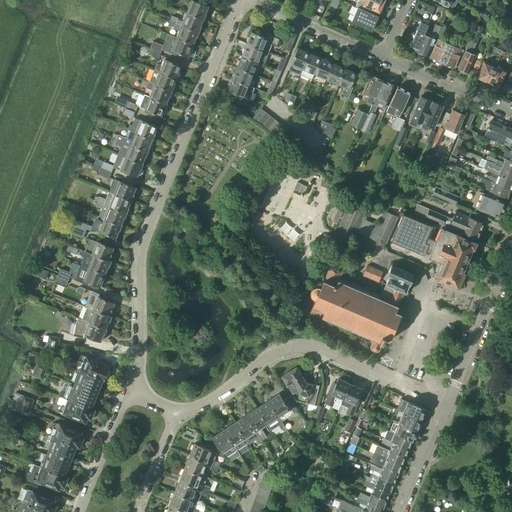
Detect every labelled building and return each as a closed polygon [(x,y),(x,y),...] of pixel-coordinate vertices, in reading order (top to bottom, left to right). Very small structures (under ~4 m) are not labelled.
[(187,13),(203,19),(204,20),(206,14),(205,14),(208,7),(192,0),(187,13)] [(336,9),(339,0),(331,0),(329,6),(336,9)] [(365,0),(363,6),(357,3),(355,7),(357,8),(370,14),(371,9),(378,13),(383,2),(379,0),(365,0)] [(357,8),(351,22),(371,31),(377,17),(370,14),(357,8)] [(184,20),(172,16),(170,20),(199,32),(201,27),(200,27),(203,19),(187,13),(184,20)] [(511,19),(502,16),(499,22),(510,27),(511,21),(511,19)] [(179,31),(177,37),(177,38),(193,44),(196,37),(197,37),(199,32),(170,20),(168,25),(174,27),(173,29),(179,31)] [(429,24),(421,21),(410,49),(417,52),(424,36),(426,30),(429,24)] [(424,36),(417,52),(416,52),(427,57),(437,34),(441,27),(435,25),(432,32),(426,30),(424,36)] [(472,34),(466,49),(457,69),(468,73),(475,56),(469,54),(472,48),(474,49),(476,43),(477,44),(483,28),(475,25),(472,34)] [(246,44),(263,51),(263,50),(268,53),(271,45),(276,47),(279,40),(267,35),(266,38),(251,32),(246,44)] [(465,37),(464,37),(460,47),(466,49),(472,34),(467,32),(465,37)] [(171,48),(172,49),(172,50),(188,57),(191,49),(192,50),(194,44),(193,44),(177,38),(177,37),(167,34),(165,38),(169,40),(168,41),(173,43),(171,48)] [(288,43),(286,50),(289,51),(294,39),(290,37),(288,43)] [(434,47),(435,47),(431,58),(442,63),(449,45),(451,41),(444,38),(442,42),(437,40),(434,47)] [(164,46),(153,41),(151,47),(161,52),(164,46)] [(263,51),(246,44),(242,56),(258,62),(263,51)] [(462,51),(449,45),(442,63),(454,67),(459,56),(460,57),(462,51)] [(148,54),(158,58),(161,52),(151,47),(148,54)] [(291,65),(303,70),(309,53),(298,48),(291,65)] [(303,70),(300,75),(312,80),(314,74),(314,75),(321,58),(309,53),(303,70)] [(258,62),(242,56),(237,68),(253,74),(258,62)] [(286,60),(281,58),(277,70),(281,71),(286,60)] [(321,58),(314,75),(326,80),(333,63),(321,58)] [(159,73),(175,79),(177,79),(179,74),(177,73),(180,66),(165,59),(162,66),(156,64),(154,70),(160,72),(159,73)] [(338,85),(344,68),(333,63),(326,80),(338,85)] [(484,63),(477,78),(488,83),(494,67),(484,63)] [(499,88),(506,72),(494,67),(488,83),(499,88)] [(232,79),(249,86),(253,74),(237,68),(232,79)] [(338,85),(344,87),(343,97),(348,99),(354,85),(351,84),(356,73),(344,68),(338,85)] [(175,79),(159,73),(154,70),(149,82),(172,91),(174,87),(172,86),(175,79)] [(281,71),(277,70),(272,82),(276,84),(281,71)] [(365,96),(368,97),(366,102),(372,105),(382,81),(372,76),(365,93),(366,94),(365,96)] [(227,92),(243,98),(244,97),(250,100),(254,88),(248,86),(249,86),(232,79),(227,92)] [(146,88),(152,91),(150,97),(165,103),(168,96),(170,97),(172,91),(149,82),(143,80),(141,84),(147,86),(146,88)] [(367,114),(368,114),(363,124),(368,126),(378,103),(384,106),(393,85),(382,81),(372,105),(371,107),(371,106),(367,114)] [(267,93),(272,95),(276,84),(272,82),(267,93)] [(506,83),(505,82),(502,89),(510,93),(511,90),(511,85),(510,84),(510,85),(506,83)] [(398,87),(388,110),(386,113),(394,116),(395,114),(400,116),(410,93),(405,91),(405,90),(398,87)] [(150,97),(144,95),(139,107),(160,116),(163,109),(164,109),(166,104),(165,103),(150,97)] [(418,129),(418,128),(420,129),(432,101),(420,96),(408,125),(418,129)] [(429,127),(434,129),(444,105),(432,101),(420,129),(427,132),(429,127)] [(137,106),(127,102),(125,107),(135,112),(137,106)] [(122,114),(132,118),(135,112),(125,107),(122,114)] [(310,117),(312,111),(302,107),(299,113),(310,117)] [(260,109),(252,119),(257,123),(265,113),(260,109)] [(367,114),(358,110),(351,124),(361,128),(363,124),(368,114),(367,114)] [(451,110),(450,114),(445,112),(439,127),(445,129),(446,128),(457,133),(464,115),(451,110)] [(468,111),(463,126),(469,128),(475,113),(468,111)] [(262,127),(270,117),(265,113),(257,123),(262,127)] [(400,131),(405,120),(397,116),(392,128),(400,131)] [(266,130),(274,120),(270,117),(262,127),(266,130)] [(130,124),(128,129),(151,138),(152,139),(155,133),(153,133),(156,126),(141,120),(135,118),(132,125),(130,124)] [(271,134),(279,124),(274,120),(266,130),(271,134)] [(332,125),(321,120),(318,129),(331,139),(336,129),(331,127),(332,125)] [(484,136),(481,135),(479,137),(483,139),(482,141),(490,145),(492,140),(495,142),(494,146),(503,150),(505,145),(509,147),(511,148),(511,140),(511,137),(511,128),(491,120),(489,125),(484,136)] [(275,137),(283,127),(279,124),(271,134),(275,137)] [(280,141),(288,131),(283,127),(275,137),(280,141)] [(398,152),(407,130),(402,127),(393,149),(398,152)] [(436,132),(432,141),(433,142),(439,144),(445,129),(439,127),(437,133),(436,132)] [(125,137),(118,135),(116,139),(148,151),(150,146),(148,146),(151,138),(128,129),(128,130),(130,131),(127,138),(125,137)] [(436,132),(431,130),(426,142),(432,145),(433,142),(432,141),(436,132)] [(285,145),(293,135),(288,131),(280,141),(285,145)] [(290,148),(297,138),(293,135),(285,145),(290,148)] [(294,152),(302,142),(297,138),(290,148),(294,152)] [(120,147),(118,154),(141,163),(144,156),(146,156),(148,151),(116,139),(114,145),(120,147)] [(299,156),(307,146),(302,142),(294,152),(299,156)] [(503,150),(507,152),(505,157),(511,159),(511,148),(509,147),(505,145),(503,150)] [(304,159),(311,149),(307,146),(299,156),(304,159)] [(308,163),(316,153),(311,149),(304,159),(308,163)] [(323,158),(316,153),(308,163),(317,170),(318,169),(322,160),(323,158)] [(111,172),(113,167),(136,176),(139,168),(141,169),(143,164),(141,163),(118,154),(113,165),(104,162),(101,168),(111,172)] [(437,167),(440,157),(433,154),(429,164),(437,167)] [(496,160),(487,156),(486,160),(487,161),(511,171),(511,161),(505,159),(503,163),(496,160)] [(511,171),(487,161),(483,169),(491,172),(511,181),(511,171)] [(92,169),(99,172),(98,175),(109,179),(111,172),(101,168),(93,165),(92,169)] [(476,176),(481,178),(511,190),(511,186),(511,181),(491,172),(489,176),(478,172),(476,176)] [(114,194),(130,200),(131,201),(134,195),(132,195),(135,187),(113,178),(109,187),(111,188),(110,192),(114,194)] [(483,188),(491,192),(507,199),(511,190),(481,178),(480,181),(485,184),(483,188)] [(333,185),(322,181),(321,185),(331,189),(333,185)] [(307,187),(297,182),(292,193),(303,198),(303,197),(305,197),(310,184),(308,183),(307,187)] [(458,197),(435,188),(432,187),(429,193),(433,194),(432,195),(439,198),(455,205),(458,197)] [(126,213),(128,208),(127,207),(130,200),(114,194),(109,192),(106,199),(104,204),(126,213)] [(473,206),(476,208),(498,218),(505,203),(498,200),(499,196),(489,192),(487,195),(482,193),(482,194),(478,192),(473,206)] [(124,218),(126,213),(104,204),(98,202),(96,206),(102,208),(99,216),(104,219),(104,218),(120,225),(123,217),(124,218)] [(447,226),(476,239),(483,224),(455,212),(452,219),(418,205),(415,213),(447,226)] [(333,239),(331,243),(348,251),(356,233),(385,245),(397,218),(384,212),(378,226),(362,219),(364,214),(348,206),(336,234),(335,235),(334,237),(333,239)] [(226,222),(231,217),(224,211),(219,216),(226,222)] [(430,257),(440,263),(433,279),(458,289),(465,274),(462,273),(472,249),(473,249),(476,243),(442,229),(437,241),(428,237),(433,227),(403,214),(391,241),(424,255),(429,244),(434,247),(430,257)] [(90,230),(90,231),(99,231),(115,237),(118,229),(119,230),(121,225),(120,225),(104,218),(104,219),(102,223),(96,217),(92,227),(72,219),(70,225),(86,231),(86,229),(90,230)] [(70,225),(67,224),(64,231),(83,238),(86,231),(70,225)] [(88,252),(92,254),(111,262),(111,261),(109,260),(111,256),(110,256),(113,248),(90,238),(85,251),(88,252)] [(221,257),(226,251),(221,247),(216,252),(221,257)] [(109,267),(111,262),(92,254),(88,252),(85,251),(82,250),(80,255),(85,257),(82,264),(106,274),(105,273),(108,266),(109,267)] [(104,279),(106,274),(82,264),(81,264),(74,279),(96,288),(97,285),(100,286),(103,278),(104,279)] [(310,311),(373,339),(369,347),(370,350),(375,352),(378,351),(384,337),(390,340),(401,314),(395,312),(404,293),(405,294),(409,285),(410,285),(414,276),(408,273),(399,269),(391,266),(386,276),(389,277),(380,296),(340,278),(343,271),(330,265),(320,287),(318,286),(315,286),(311,289),(311,290),(310,291),(310,292),(310,293),(311,294),(311,296),(312,296),(312,297),(313,298),(315,299),(310,311)] [(362,276),(378,283),(383,272),(367,265),(362,276)] [(49,272),(35,267),(32,275),(46,280),(49,272)] [(71,273),(61,269),(58,274),(69,278),(71,273)] [(56,281),(66,285),(69,278),(58,274),(56,281)] [(114,303),(97,296),(92,309),(111,316),(109,315),(111,311),(111,310),(114,303)] [(87,308),(82,319),(105,328),(109,321),(111,316),(92,309),(91,309),(87,308)] [(73,336),(86,338),(86,336),(100,341),(104,334),(106,329),(105,328),(82,319),(77,317),(75,322),(76,323),(75,324),(73,336)] [(43,341),(48,342),(58,344),(59,338),(44,335),(43,341)] [(46,349),(56,351),(58,344),(48,342),(46,349)] [(83,362),(80,369),(102,378),(104,379),(109,366),(81,355),(79,360),(83,362)] [(47,366),(37,362),(34,369),(44,373),(47,366)] [(71,381),(70,383),(74,384),(96,393),(102,378),(80,369),(76,367),(71,381)] [(287,385),(298,402),(314,405),(319,386),(306,383),(296,367),(282,376),(287,385)] [(32,375),(42,379),(44,373),(34,369),(32,375)] [(338,378),(336,383),(332,382),(327,393),(329,394),(325,404),(332,407),(334,402),(341,405),(351,384),(338,378)] [(63,398),(68,399),(90,408),(96,393),(74,384),(73,387),(62,383),(59,391),(64,393),(63,398)] [(341,405),(347,408),(345,413),(352,416),(355,410),(360,399),(358,398),(362,389),(351,384),(341,405)] [(12,399),(15,401),(16,400),(31,406),(33,400),(15,392),(12,399)] [(268,402),(278,418),(289,410),(279,395),(268,402)] [(90,408),(68,399),(65,407),(62,405),(59,411),(85,421),(87,417),(91,418),(94,410),(90,408)] [(13,406),(19,408),(19,409),(28,412),(31,406),(16,400),(15,401),(13,406)] [(256,409),(266,425),(273,421),(281,434),(286,430),(278,418),(268,402),(256,409)] [(403,412),(421,420),(425,409),(407,402),(403,412)] [(317,405),(313,418),(320,420),(324,407),(317,405)] [(368,411),(362,408),(358,417),(367,421),(369,416),(367,415),(368,411)] [(266,425),(256,409),(246,416),(262,442),(268,439),(261,428),(266,425)] [(403,412),(398,422),(416,430),(421,420),(403,412)] [(251,435),(254,440),(255,439),(259,445),(262,442),(246,416),(235,423),(244,439),(251,435)] [(351,434),(356,421),(349,418),(344,430),(351,434)] [(360,435),(362,428),(357,426),(359,420),(357,419),(352,432),(360,435)] [(389,431),(387,430),(412,441),(416,430),(398,422),(394,420),(389,431)] [(55,422),(54,423),(52,423),(50,427),(58,429),(55,437),(76,445),(79,447),(83,438),(79,437),(81,433),(55,422)] [(248,444),(244,439),(235,423),(224,430),(237,451),(248,444)] [(19,433),(10,429),(7,435),(17,439),(19,433)] [(212,438),(222,453),(224,452),(227,457),(237,451),(224,430),(212,438)] [(412,441),(387,430),(383,438),(408,449),(412,441)] [(5,442),(14,446),(17,439),(7,435),(5,442)] [(349,443),(356,446),(357,446),(360,438),(353,435),(349,443)] [(50,441),(53,442),(49,452),(70,460),(76,445),(55,437),(52,436),(50,441)] [(381,443),(391,447),(389,450),(405,457),(408,449),(383,438),(381,443)] [(190,452),(191,452),(190,457),(218,468),(220,463),(214,460),(215,459),(210,457),(212,452),(211,452),(211,450),(194,443),(190,452)] [(356,446),(349,443),(346,451),(352,454),(356,446)] [(389,450),(376,445),(373,453),(401,466),(405,457),(389,450)] [(42,462),(40,466),(43,467),(63,476),(70,460),(49,452),(47,455),(41,453),(38,460),(42,462)] [(369,461),(382,467),(381,469),(397,476),(401,466),(373,453),(369,461)] [(342,461),(349,464),(353,456),(345,454),(342,461)] [(188,460),(187,460),(184,468),(207,478),(210,469),(217,472),(218,468),(190,457),(188,460)] [(260,472),(262,465),(257,458),(253,470),(260,472)] [(338,469),(344,472),(346,473),(349,464),(342,461),(339,469),(338,469)] [(63,476),(43,467),(40,466),(40,467),(37,465),(37,466),(34,464),(30,473),(27,472),(25,479),(40,485),(42,482),(59,489),(60,484),(64,486),(67,477),(63,476)] [(379,474),(378,477),(393,484),(397,476),(381,469),(372,465),(370,470),(379,474)] [(181,476),(182,476),(180,481),(208,492),(210,487),(204,485),(207,478),(184,468),(181,476)] [(344,472),(338,469),(335,478),(341,480),(344,472)] [(243,484),(245,479),(246,476),(235,473),(233,480),(243,484)] [(365,476),(363,480),(365,481),(390,492),(393,484),(378,477),(371,474),(369,478),(365,476)] [(275,479),(265,475),(263,481),(273,485),(275,479)] [(341,480),(335,478),(331,485),(338,488),(341,480)] [(178,484),(174,493),(197,502),(201,494),(206,497),(208,492),(180,481),(178,484)] [(273,485),(263,481),(260,487),(270,491),(273,485)] [(363,486),(373,490),(371,493),(386,500),(390,492),(365,481),(363,486)] [(334,487),(328,485),(325,493),(330,495),(334,487)] [(270,491),(260,487),(258,494),(268,498),(270,491)] [(33,491),(28,504),(48,511),(53,511),(57,505),(53,503),(54,500),(33,491)] [(171,501),(172,501),(170,505),(186,511),(200,511),(194,509),(197,502),(174,493),(171,501)] [(370,497),(360,493),(358,497),(383,508),(386,500),(371,493),(370,497)] [(268,498),(258,494),(256,500),(266,504),(268,498)] [(356,501),(366,506),(364,509),(370,511),(381,511),(383,508),(358,497),(356,501)] [(370,511),(364,509),(341,499),(335,511),(370,511)] [(226,500),(222,511),(225,511),(232,511),(235,503),(226,500)] [(266,504),(256,500),(253,506),(264,510),(266,504)] [(26,509),(24,511),(48,511),(28,504),(26,503),(24,508),(26,509)]
